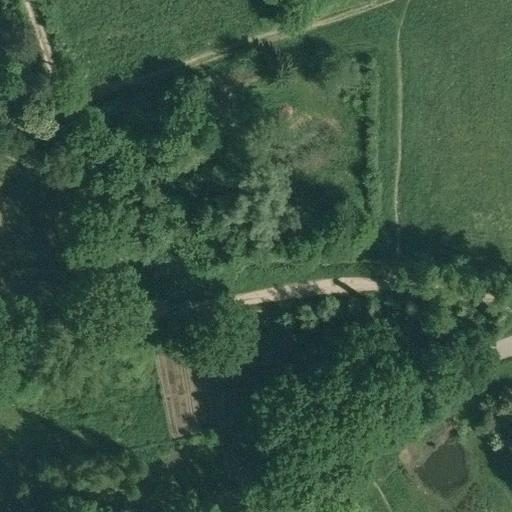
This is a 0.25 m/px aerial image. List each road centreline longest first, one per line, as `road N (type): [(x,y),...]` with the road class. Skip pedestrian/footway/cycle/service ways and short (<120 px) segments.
road 1 (track): [(511,304),(425,286),(355,285),(133,319)]
road 2 (unclassified): [(185,511),(293,471),(454,368),(511,343)]
road 3 (track): [(133,319),(65,104)]
road 4 (track): [(133,319),(0,343)]
